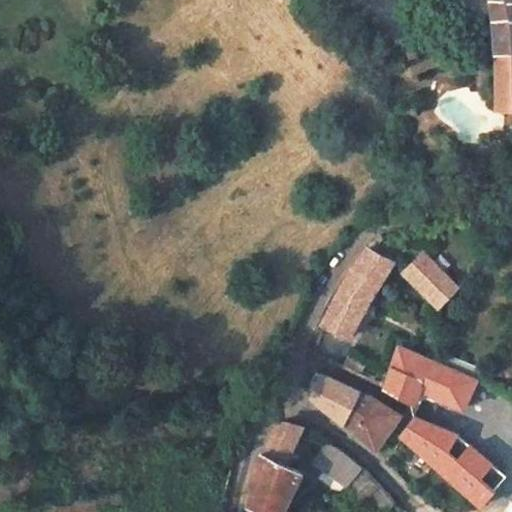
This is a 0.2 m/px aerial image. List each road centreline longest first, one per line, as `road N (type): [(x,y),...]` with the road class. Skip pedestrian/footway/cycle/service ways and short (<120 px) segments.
road 1 (residential): [(420,212),(376,222),(346,252),(279,387)]
road 2 (residential): [(279,387),(422,511)]
road 3 (residential): [(279,387),(245,461),(235,511)]
